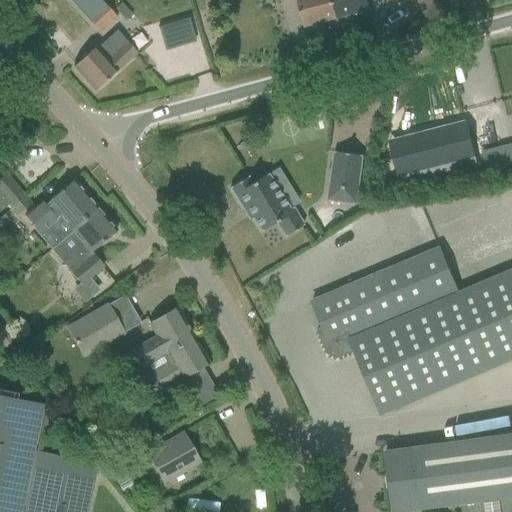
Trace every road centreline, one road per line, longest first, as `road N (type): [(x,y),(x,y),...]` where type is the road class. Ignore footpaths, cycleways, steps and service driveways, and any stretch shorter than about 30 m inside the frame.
road 1 (tertiary): [(297,511),(277,412),(221,306),(91,132)]
road 2 (unclassified): [(511,24),(91,132)]
road 3 (tertiary): [(91,132),(0,33)]
